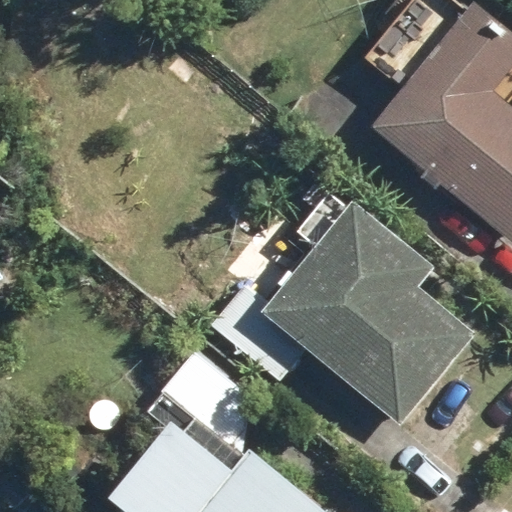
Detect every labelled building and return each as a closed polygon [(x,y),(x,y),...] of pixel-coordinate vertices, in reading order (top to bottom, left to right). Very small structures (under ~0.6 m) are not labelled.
[(366,129),(511,248),(511,247),(511,111),(487,91),(511,60),(511,35),(470,2),(459,15),(440,0),(409,0),(361,59),(398,89),(366,129)] [(303,353),(398,428),(470,335),(413,291),(429,270),(347,204),(264,303),(241,286),(206,327),(276,385),(303,353)] [(169,297),(185,314),(205,295),(191,278),(169,297)] [(158,394),(211,437),(244,397),(190,355),(158,394)] [(315,511),(245,454),(226,478),(163,426),(101,500),(115,511),(315,511)] [(57,496),(81,472),(49,441),(26,468),(57,496)]
